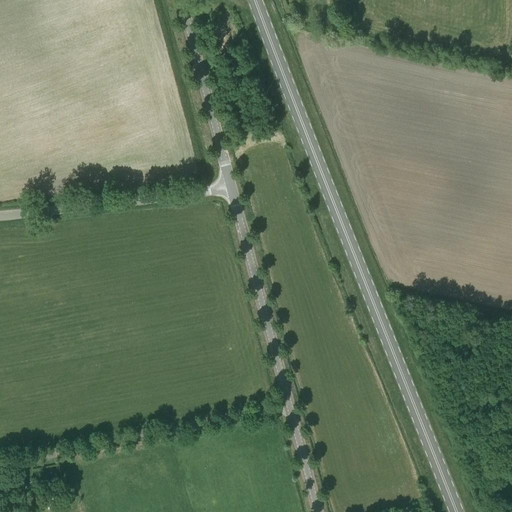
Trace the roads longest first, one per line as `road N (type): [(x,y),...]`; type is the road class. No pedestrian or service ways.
road 1 (primary): [(453,511),(254,0)]
road 2 (unclassified): [(316,511),(231,191)]
road 3 (unclassified): [(0,214),(231,191)]
road 4 (unclassified): [(231,191),(180,0)]
